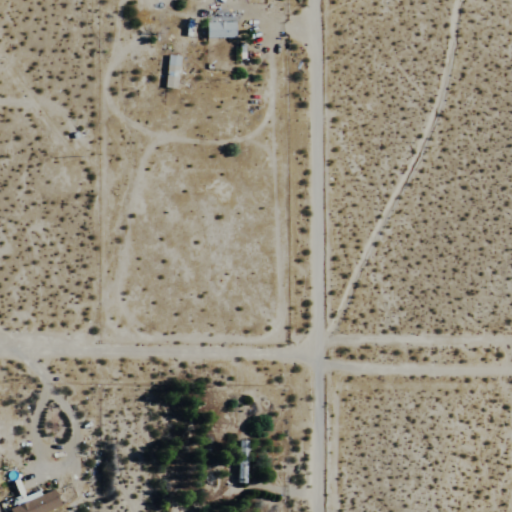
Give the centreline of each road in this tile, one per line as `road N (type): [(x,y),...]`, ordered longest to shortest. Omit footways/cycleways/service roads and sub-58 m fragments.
road 1 (residential): [(309,511),(305,0)]
road 2 (residential): [(0,365),(511,367)]
